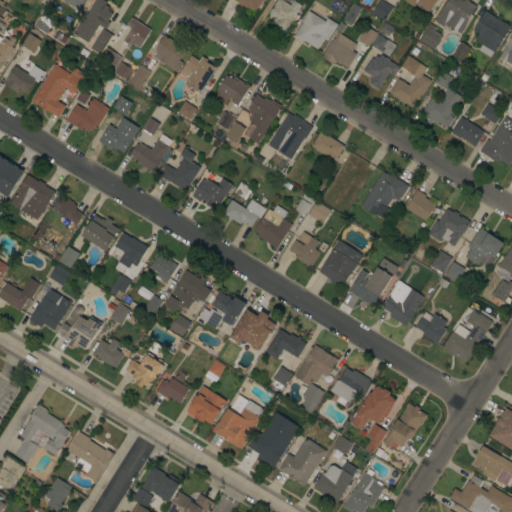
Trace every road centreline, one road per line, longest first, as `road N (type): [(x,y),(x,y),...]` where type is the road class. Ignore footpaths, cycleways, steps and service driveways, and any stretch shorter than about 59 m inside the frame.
road 1 (residential): [(0,116),(471,400)]
road 2 (residential): [(167,0),(511,209)]
road 3 (tertiary): [(0,343),(280,511)]
road 4 (residential): [(401,511),(511,337)]
